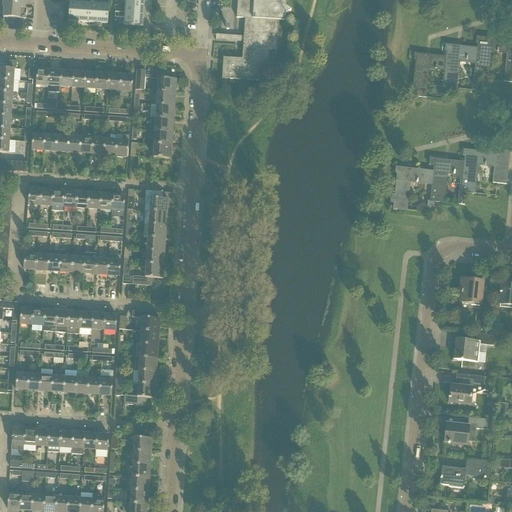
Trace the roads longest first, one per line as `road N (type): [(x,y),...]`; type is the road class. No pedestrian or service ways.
road 1 (residential): [(407,511),(433,257),(454,247),(511,253)]
road 2 (residential): [(192,187),(0,176)]
road 3 (residential): [(185,309),(0,295)]
road 4 (residential): [(177,429),(0,417)]
road 5 (residential): [(199,57),(38,43)]
road 6 (residential): [(192,187),(199,57)]
road 7 (residential): [(185,309),(192,187)]
road 8 (residential): [(177,429),(185,309)]
